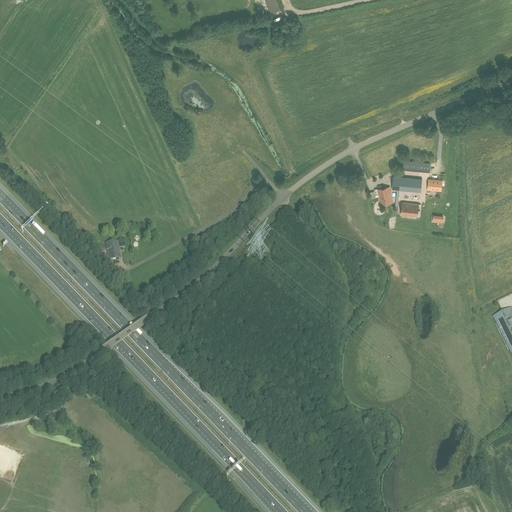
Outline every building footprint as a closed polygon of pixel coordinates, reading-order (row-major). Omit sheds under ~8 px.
[(265,0),(270,13),(280,10),(276,0),(265,0)] [(429,172),(430,163),(403,161),(402,169),(429,172)] [(393,176),(392,189),(421,192),(422,179),(393,176)] [(441,191),(442,180),(428,179),(427,190),(441,191)] [(389,187),(377,189),(381,205),(393,202),(389,187)] [(400,215),(417,217),(419,203),(402,202),(400,215)] [(118,241),(106,243),(107,250),(109,260),(121,258),(118,241)] [(501,313),(493,317),(509,350),(511,349),(511,351),(511,308),(511,309),(511,308),(503,312),(501,313)]
